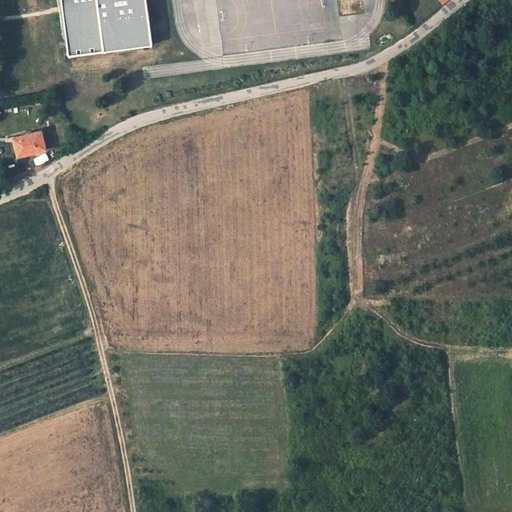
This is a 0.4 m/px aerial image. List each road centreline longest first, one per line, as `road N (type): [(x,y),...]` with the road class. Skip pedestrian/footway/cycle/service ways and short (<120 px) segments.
road 1 (unclassified): [(466,0),(352,74),(148,120),(0,202)]
road 2 (track): [(465,511),(448,350),(410,338),(359,295),(359,200),(382,59)]
road 3 (track): [(133,511),(103,351),(49,175)]
